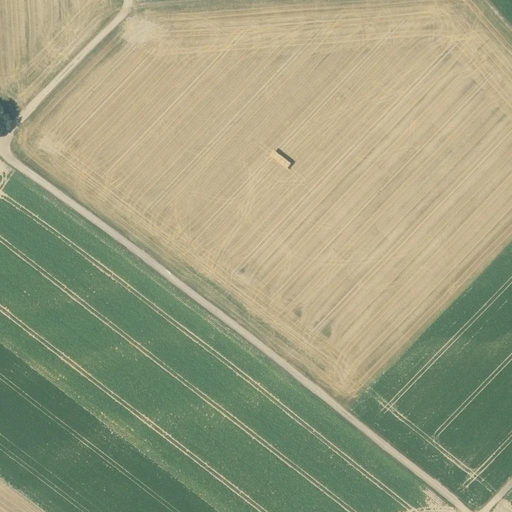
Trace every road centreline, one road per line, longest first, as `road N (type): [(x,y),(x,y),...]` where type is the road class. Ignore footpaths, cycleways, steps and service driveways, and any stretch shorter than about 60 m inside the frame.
road 1 (track): [(464,511),(0,150)]
road 2 (track): [(0,143),(127,7)]
